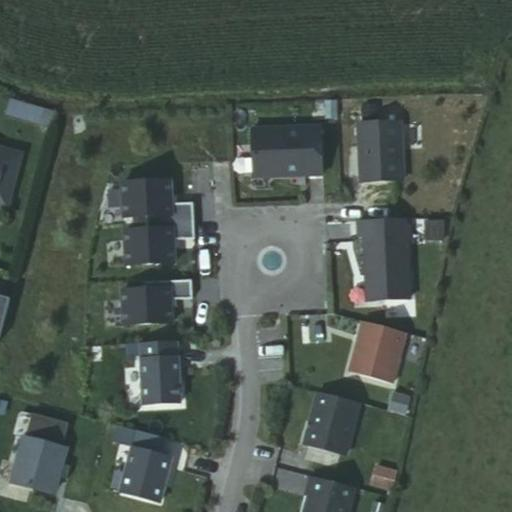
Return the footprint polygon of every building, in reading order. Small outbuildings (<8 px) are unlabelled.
[(54,120),(7,107),(2,124),(50,136),(54,120)] [(398,129),(357,131),(359,187),(401,185),(398,129)] [(319,133),(251,136),(252,183),(288,182),(288,179),(303,178),(303,181),(321,181),(319,133)] [(0,213),(2,214),(16,161),(0,156),(0,213)] [(168,186),(125,188),(126,211),(143,210),(145,247),(128,248),(129,271),(172,268),(171,246),(193,244),(191,208),(169,209),(168,186)] [(408,303),(404,223),(357,226),(358,242),(364,242),(365,279),(368,279),(368,286),(366,289),(367,305),(408,303)] [(146,307),(127,308),(128,330),(171,328),(170,305),(191,304),(190,285),(145,288),(146,307)] [(405,337),(363,326),(350,377),(392,387),(405,337)] [(175,347),(140,349),(143,409),(179,408),(175,347)] [(357,407),(317,397),(303,448),(343,459),(357,407)] [(24,442),(12,489),(51,499),(56,496),(60,482),(67,484),(71,472),(63,470),(67,454),(62,452),(69,428),(32,419),(26,443),(24,442)] [(122,451),(132,453),(121,497),(160,507),(171,463),(161,461),(165,444),(126,434),(122,451)] [(349,511),(355,493),(311,482),(307,499),(309,500),(306,511),(349,511)]
